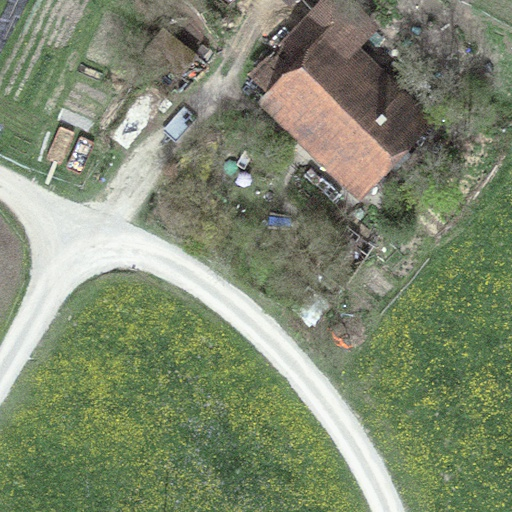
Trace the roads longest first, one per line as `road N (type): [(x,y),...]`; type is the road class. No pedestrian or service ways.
road 1 (track): [(85,234),(206,278),(252,309),(302,361),(374,475),(387,511)]
road 2 (track): [(85,234),(0,371)]
